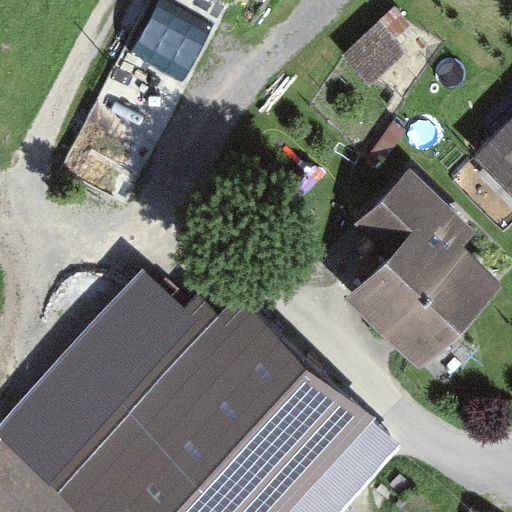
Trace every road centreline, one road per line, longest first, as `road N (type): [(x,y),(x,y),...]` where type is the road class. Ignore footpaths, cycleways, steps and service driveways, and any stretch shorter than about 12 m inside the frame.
road 1 (track): [(26,239),(177,250),(256,267),(310,302),(406,423),(451,454),(494,465),(511,459)]
road 2 (track): [(119,0),(29,165),(26,239)]
